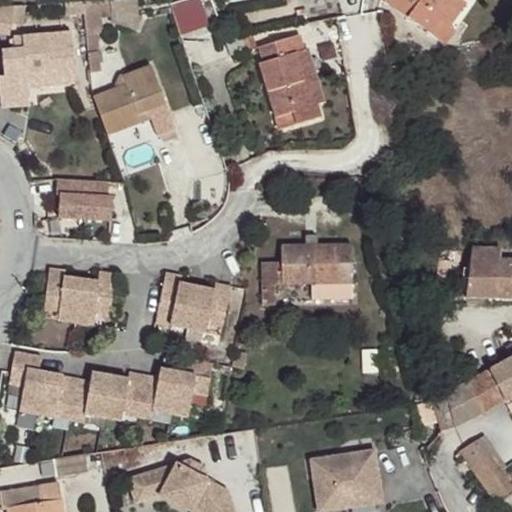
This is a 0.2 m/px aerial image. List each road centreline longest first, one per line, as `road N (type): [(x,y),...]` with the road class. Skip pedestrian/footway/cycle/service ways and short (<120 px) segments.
road 1 (residential): [(357,16),(369,136),(360,159),(278,160),(249,174),(239,210),(218,235),(179,255),(142,257)]
road 2 (residential): [(142,257),(7,253)]
